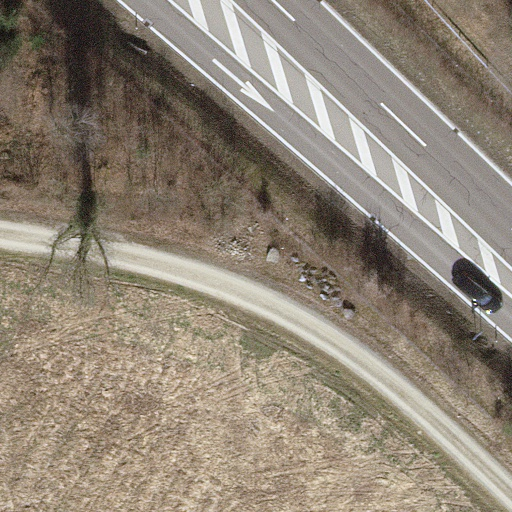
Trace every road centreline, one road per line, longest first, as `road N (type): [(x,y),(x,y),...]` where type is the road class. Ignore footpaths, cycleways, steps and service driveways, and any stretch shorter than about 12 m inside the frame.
road 1 (track): [(511,497),(371,369),(269,308),(139,264),(0,233)]
road 2 (trunk): [(156,0),(511,310)]
road 3 (trunk): [(511,239),(267,0)]
